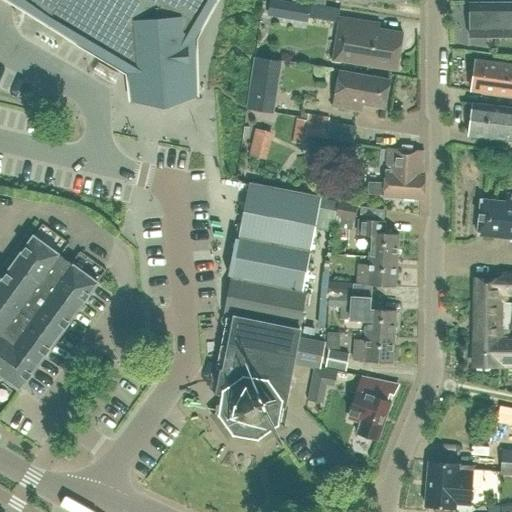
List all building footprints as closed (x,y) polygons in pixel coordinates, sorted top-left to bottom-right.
[(12,0),(64,30),(129,68),(131,97),(151,95),(152,101),(175,99),(175,93),(194,92),(190,34),(210,0),(12,0)] [(276,0),(273,0),(271,11),(287,14),(289,2),(276,0)] [(469,36),(509,35),(511,35),(511,1),(468,2),(469,36)] [(397,69),(403,32),(371,27),(372,20),(341,15),(334,58),(397,69)] [(511,62),(475,57),(470,89),(511,94),(511,62)] [(247,108),(271,112),(278,64),(255,61),(247,108)] [(384,107),(389,78),(339,69),(333,105),(358,109),(359,102),(384,107)] [(511,139),(511,107),(471,102),(467,134),(511,139)] [(307,135),(353,143),(356,126),(328,121),(329,117),(307,113),(306,120),(296,118),(291,142),(305,145),(307,135)] [(276,154),(276,131),(254,130),(253,153),(276,154)] [(174,158),(193,161),(197,139),(178,136),(174,158)] [(382,195),(423,197),(424,174),(422,174),(424,150),(388,147),(386,172),(384,172),(382,195)] [(68,178),(66,193),(136,204),(139,187),(25,170),(23,181),(49,185),(51,175),(68,178)] [(302,289),(309,250),(311,251),(319,211),(333,213),(336,200),(321,197),(249,183),(238,237),(230,275),(301,289),(302,289)] [(214,185),(195,189),(201,221),(220,218),(214,185)] [(511,193),(507,193),(506,201),(480,198),(477,234),(511,237),(511,193)] [(368,257),(396,259),(398,233),(384,232),(384,220),(357,218),(357,235),(369,236),(368,257)] [(93,285),(98,279),(35,233),(0,280),(0,373),(19,388),(23,383),(93,285)] [(396,259),(368,257),(368,263),(357,262),(356,283),(395,285),(396,259)] [(511,272),(505,272),(504,277),(473,277),(473,299),(507,300),(507,293),(511,293),(511,272)] [(270,398),(270,401),(283,404),(305,291),(301,291),(301,289),(230,275),(223,314),(234,316),(224,370),(221,369),(217,390),(233,394),(233,392),(244,384),(247,384),(260,386),(263,388),(270,398)] [(328,281),(328,293),(352,295),(353,283),(328,281)] [(352,295),(328,293),(327,306),(339,307),(339,319),(349,320),(349,318),(366,319),(365,334),(393,335),(395,309),(369,307),(370,296),(352,295)] [(492,333),(508,334),(508,330),(511,329),(511,302),(506,302),(507,300),(473,299),(472,338),(491,339),(492,333)] [(491,339),(472,338),(472,364),(505,364),(505,363),(511,363),(511,334),(508,334),(492,333),(491,339)] [(393,335),(365,334),(365,339),(354,338),(353,360),(392,362),(393,335)] [(348,353),(328,349),(325,366),(345,370),(348,353)] [(375,378),(401,379),(401,368),(376,367),(375,378)] [(318,405),(330,407),(334,375),(322,373),(318,405)] [(396,386),(362,374),(352,404),(364,408),(356,432),(378,439),(391,401),(389,400),(391,396),(392,397),(396,386)] [(233,392),(233,394),(231,407),(211,414),(228,438),(257,444),(284,425),(268,414),(270,401),(270,398),(263,388),(260,386),(247,384),(244,384),(233,392)] [(498,442),(507,443),(510,420),(501,419),(498,442)] [(511,449),(501,449),(500,473),(511,473),(511,449)] [(457,463),(428,461),(424,504),(454,506),(454,502),(469,503),(472,465),(457,463)]
